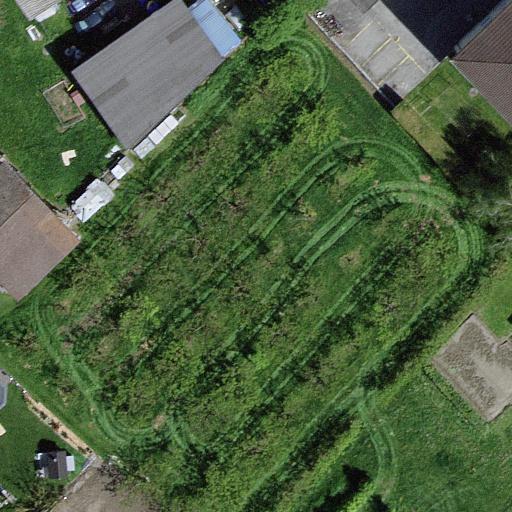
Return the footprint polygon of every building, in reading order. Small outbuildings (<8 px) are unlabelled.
[(0,0),(0,8),(11,25),(48,0),(0,0)] [(160,0),(157,0),(52,73),(118,157),(207,66),(160,0)] [(346,0),(358,12),(370,0),(346,0)] [(511,0),(456,0),(416,41),(511,126),(511,0)] [(0,178),(0,293),(5,299),(64,242),(0,178)]
